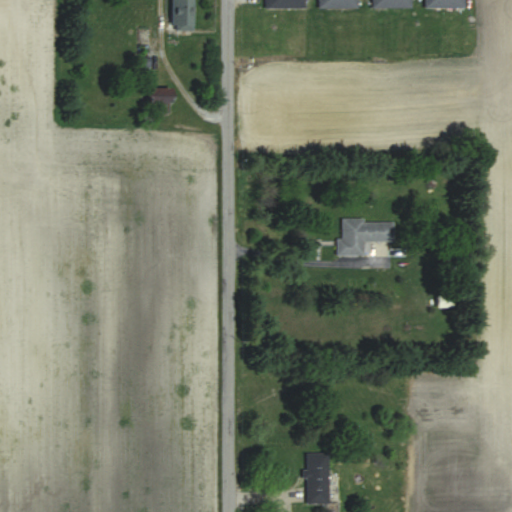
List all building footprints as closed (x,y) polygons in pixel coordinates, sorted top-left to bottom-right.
[(171,0),(172,29),(193,29),(193,0),(171,0)] [(303,0),(264,0),(265,8),(304,8),(303,0)] [(317,0),(318,8),(357,8),(357,0),(317,0)] [(410,0),(371,0),(372,8),(411,8),(410,0)] [(423,0),(423,8),(463,8),(463,0),(423,0)] [(147,102),(173,103),(173,88),(148,87),(147,102)] [(336,255),(364,255),(363,240),(393,240),(393,218),(340,218),(340,238),(336,238),(336,255)] [(327,503),(327,453),(305,453),(305,503),(327,503)]
